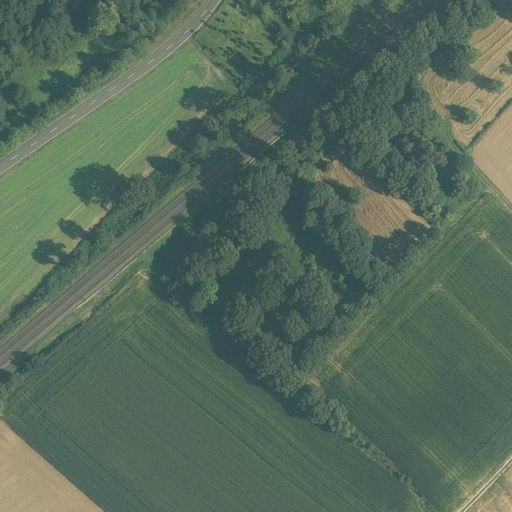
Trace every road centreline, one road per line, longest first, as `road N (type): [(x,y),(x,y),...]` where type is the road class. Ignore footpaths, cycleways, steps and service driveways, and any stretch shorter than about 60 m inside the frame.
road 1 (track): [(310,376),(497,192),(511,208)]
road 2 (secondary): [(0,168),(173,44),(212,0)]
